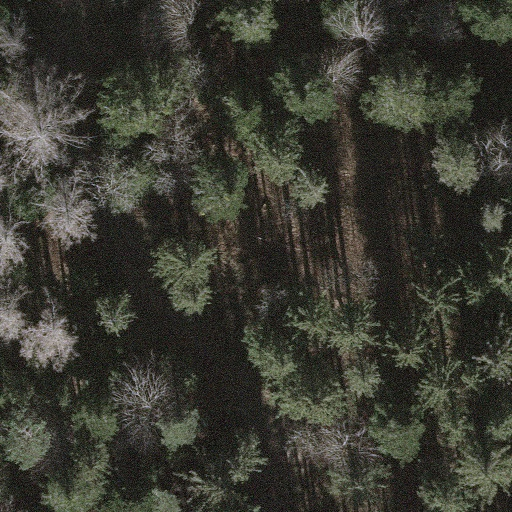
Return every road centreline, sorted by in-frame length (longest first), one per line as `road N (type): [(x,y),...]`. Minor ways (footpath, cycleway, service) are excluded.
road 1 (track): [(94,0),(66,39),(70,135),(145,288),(108,511)]
road 2 (track): [(145,288),(241,391),(273,511)]
